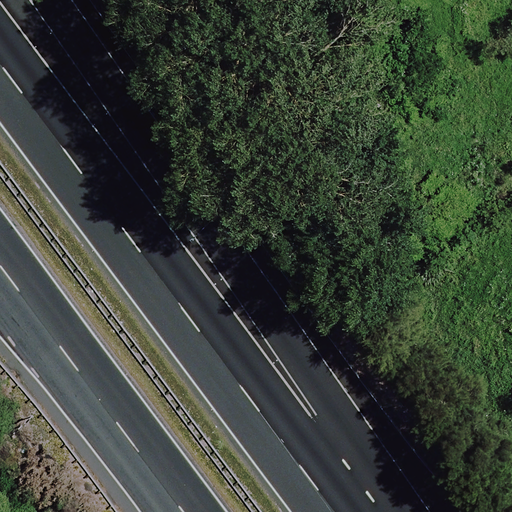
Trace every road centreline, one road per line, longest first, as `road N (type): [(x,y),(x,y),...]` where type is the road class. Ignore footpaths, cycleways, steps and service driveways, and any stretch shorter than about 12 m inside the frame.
road 1 (motorway): [(16,0),(346,511)]
road 2 (motorway): [(0,51),(344,511)]
road 3 (motorway): [(121,433),(0,267)]
road 4 (motorway): [(121,433),(0,295)]
